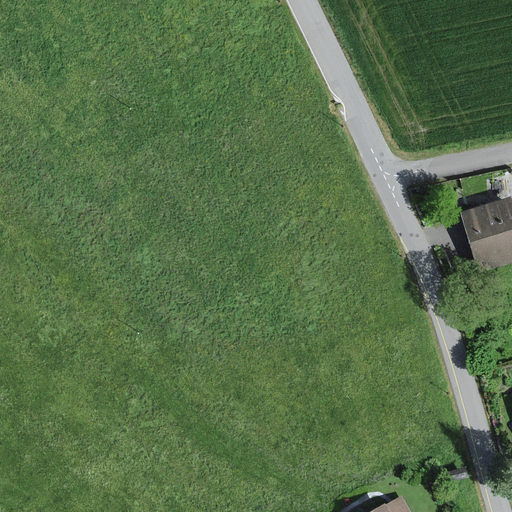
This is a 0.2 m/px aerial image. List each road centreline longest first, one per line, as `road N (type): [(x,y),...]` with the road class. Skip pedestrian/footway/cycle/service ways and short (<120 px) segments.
road 1 (tertiary): [(499,511),(443,311),(385,179)]
road 2 (tertiary): [(385,179),(294,0)]
road 3 (residential): [(385,179),(511,154)]
